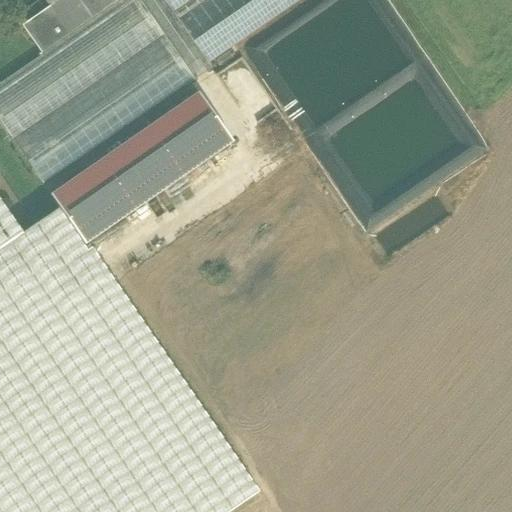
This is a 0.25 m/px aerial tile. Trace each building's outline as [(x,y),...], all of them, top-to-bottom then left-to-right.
[(120,0),(40,55),(0,83),(0,125),(11,141),(162,37),(136,0),(120,0)] [(61,0),(49,9),(48,8),(21,27),(40,55),(120,0),(61,0)] [(42,0),(48,8),(49,9),(61,0),(42,0)] [(136,0),(162,37),(194,81),(210,70),(207,66),(176,22),(172,15),(161,0),(136,0)] [(161,0),(172,15),(194,0),(161,0)] [(207,0),(176,22),(207,66),(303,0),(207,0)] [(162,37),(11,141),(41,185),(194,81),(162,37)] [(232,145),(197,95),(49,197),(59,211),(84,249),(88,246),(232,145)] [(0,249),(21,235),(0,205),(0,249)] [(59,211),(0,250),(0,511),(234,511),(258,496),(88,246),(84,249),(59,211)]
